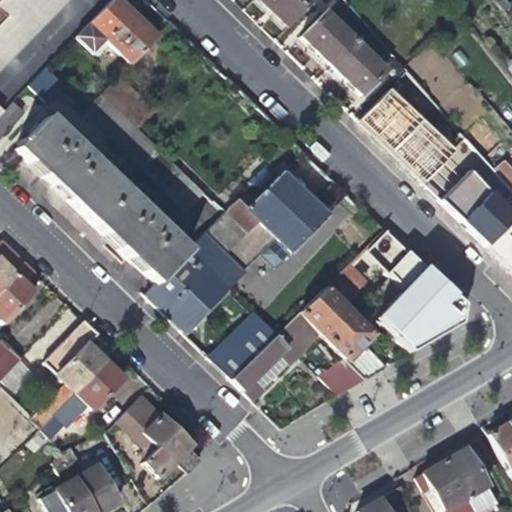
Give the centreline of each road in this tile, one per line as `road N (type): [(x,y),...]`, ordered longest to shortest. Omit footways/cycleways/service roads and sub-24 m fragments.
road 1 (residential): [(182,0),(511,314)]
road 2 (residential): [(0,203),(280,484)]
road 3 (residential): [(511,350),(297,474)]
